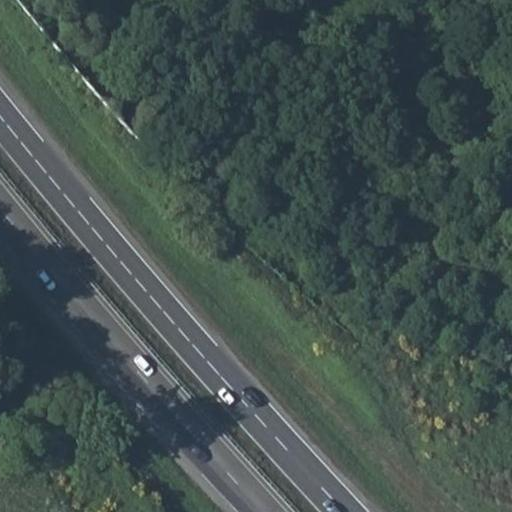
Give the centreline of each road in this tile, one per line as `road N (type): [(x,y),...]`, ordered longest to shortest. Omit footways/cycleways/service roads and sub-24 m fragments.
road 1 (trunk): [(344,511),(0,115)]
road 2 (trunk): [(0,209),(263,511)]
